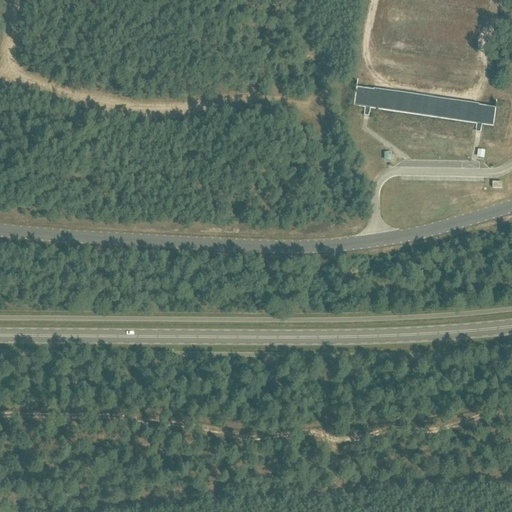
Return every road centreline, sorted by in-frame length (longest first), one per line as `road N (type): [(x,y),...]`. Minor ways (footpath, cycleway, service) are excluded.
road 1 (track): [(511,411),(440,431),(328,436),(125,415),(0,414)]
road 2 (primary): [(0,335),(326,337),(511,325)]
road 3 (track): [(20,0),(9,78),(159,110),(260,98),(308,110)]
